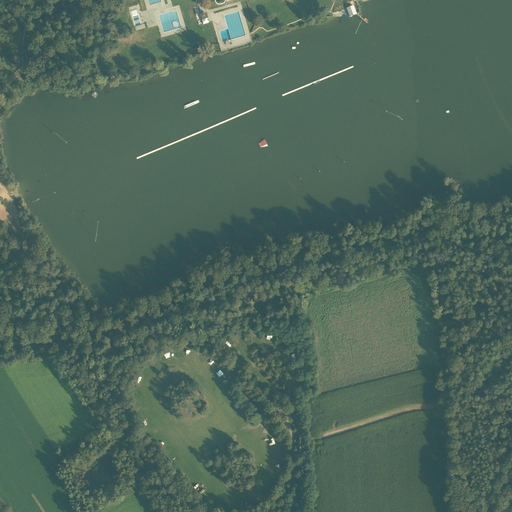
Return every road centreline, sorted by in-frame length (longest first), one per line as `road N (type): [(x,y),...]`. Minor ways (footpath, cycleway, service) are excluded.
road 1 (track): [(104,344),(196,309),(434,246)]
road 2 (track): [(324,436),(413,407),(466,402),(511,368)]
road 3 (track): [(101,0),(0,89)]
